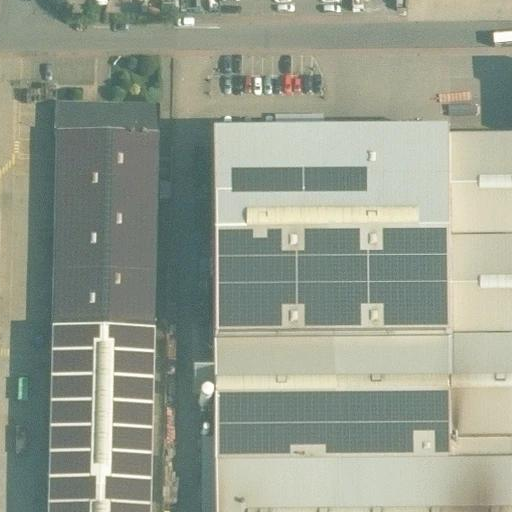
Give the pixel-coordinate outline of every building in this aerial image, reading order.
[(157,108),(56,106),(56,105),(54,105),(54,137),(156,140),(158,140),(158,107),(157,107),(157,108)] [(156,140),(55,137),(50,337),(152,339),(156,140)] [(511,143),(451,145),(451,142),(209,144),(211,376),(212,443),(212,470),(511,467),(511,143)] [(208,261),(199,261),(199,273),(208,273),(208,261)] [(152,339),(50,337),(47,497),(148,499),(152,339)] [(211,376),(191,376),(191,396),(196,396),(197,443),(212,443),(211,376)] [(511,511),(511,467),(212,470),(212,511),(511,511)] [(147,511),(148,499),(47,497),(46,511),(147,511)]
